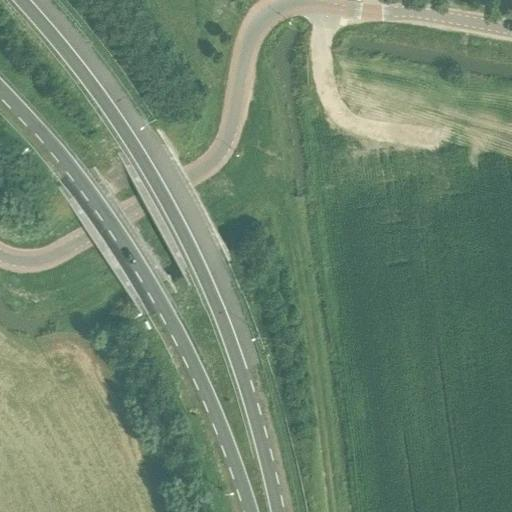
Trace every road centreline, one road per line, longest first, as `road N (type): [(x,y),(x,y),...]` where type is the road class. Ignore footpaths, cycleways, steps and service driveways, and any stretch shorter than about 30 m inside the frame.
road 1 (unclassified): [(511,30),(422,13),(285,3),(253,29),(218,156),(48,257),(30,263),(0,256)]
road 2 (secondary): [(279,511),(241,367),(171,209),(79,64),(20,0)]
road 3 (secondary): [(0,89),(75,171),(191,351),(226,431),(248,511)]
